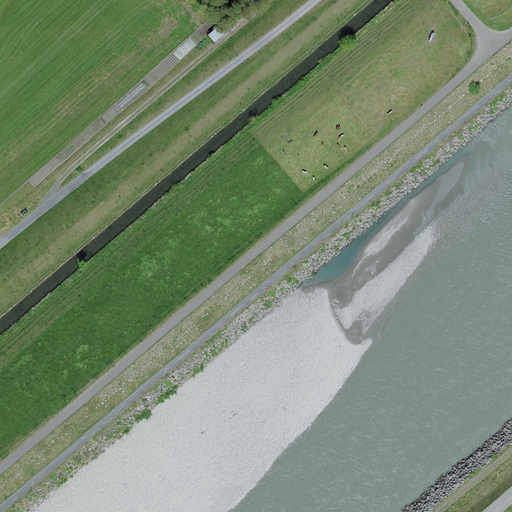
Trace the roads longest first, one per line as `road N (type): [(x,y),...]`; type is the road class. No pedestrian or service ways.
road 1 (track): [(511,32),(0,469)]
road 2 (track): [(0,510),(511,77)]
road 3 (track): [(316,0),(0,243)]
